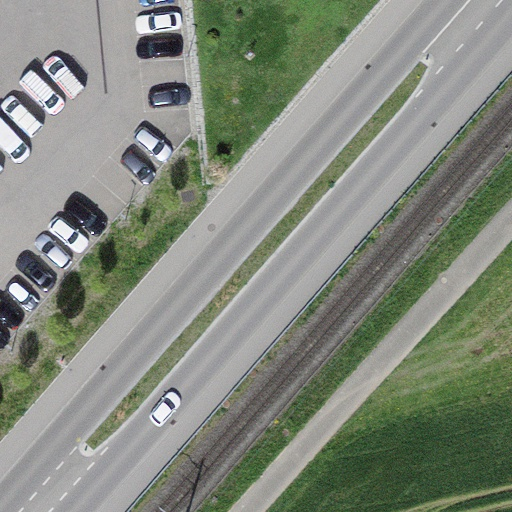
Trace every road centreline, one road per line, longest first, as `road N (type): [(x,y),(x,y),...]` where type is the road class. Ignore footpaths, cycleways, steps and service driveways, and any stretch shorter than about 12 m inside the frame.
road 1 (primary): [(479,0),(34,511)]
road 2 (track): [(251,511),(511,218)]
